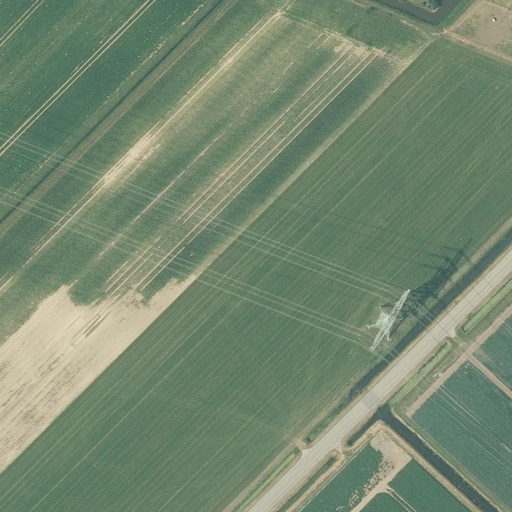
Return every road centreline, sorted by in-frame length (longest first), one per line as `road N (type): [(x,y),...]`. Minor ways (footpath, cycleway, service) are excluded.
road 1 (tertiary): [(257,511),(511,261)]
road 2 (track): [(477,0),(442,34),(355,0)]
